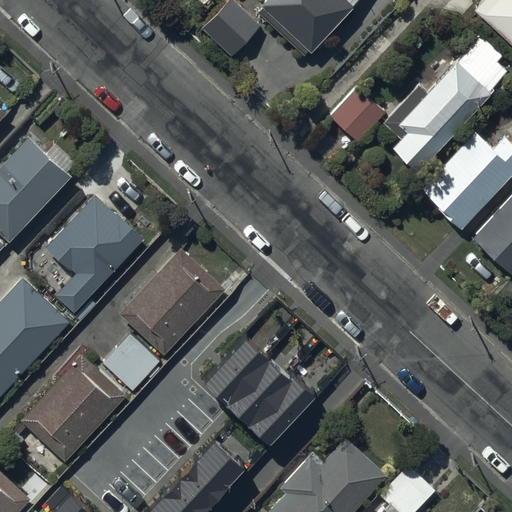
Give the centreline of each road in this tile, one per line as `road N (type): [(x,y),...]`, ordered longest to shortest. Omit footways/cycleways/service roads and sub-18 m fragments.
road 1 (unclassified): [(399,320),(60,0)]
road 2 (residential): [(228,511),(399,320)]
road 3 (unclassified): [(511,423),(399,320)]
